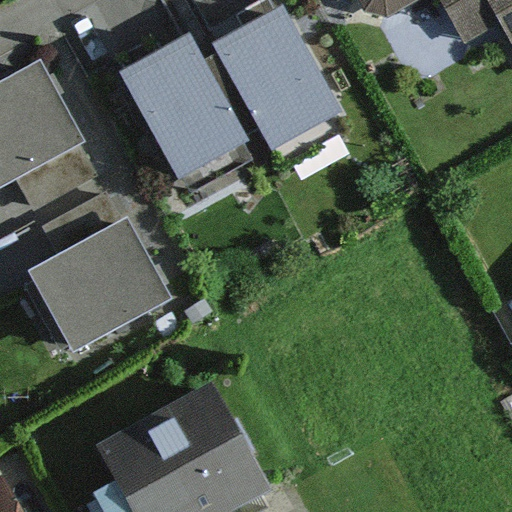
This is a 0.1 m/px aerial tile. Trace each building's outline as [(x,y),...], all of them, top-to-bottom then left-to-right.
[(511,0),(386,0),(398,21),(430,5),(458,58),(502,35),(511,53),(511,0)] [(272,20),(206,57),(265,160),(331,122),(272,20)] [(182,46),(117,84),(178,188),(243,150),(182,46)] [(34,73),(0,91),(0,197),(79,155),(34,73)] [(118,231),(22,285),(66,363),(162,308),(118,231)] [(197,405),(95,461),(123,511),(240,511),(253,505),(197,405)] [(19,511),(5,485),(0,487),(0,511),(19,511)]
